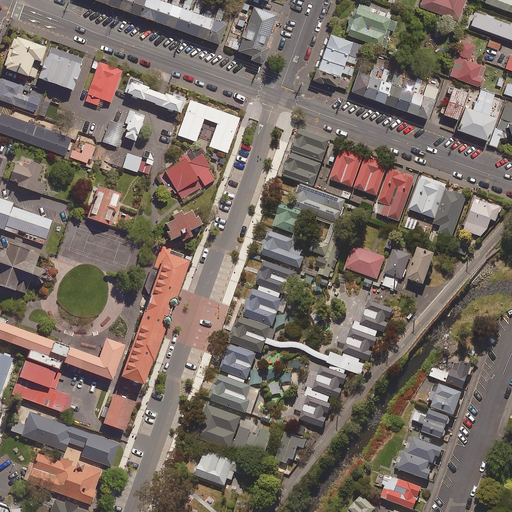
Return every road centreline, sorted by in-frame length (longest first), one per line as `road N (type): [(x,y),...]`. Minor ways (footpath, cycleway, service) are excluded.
road 1 (residential): [(132,511),(278,97)]
road 2 (tertiary): [(278,97),(10,0)]
road 3 (tertiary): [(511,181),(278,97)]
road 4 (residential): [(511,350),(454,511)]
